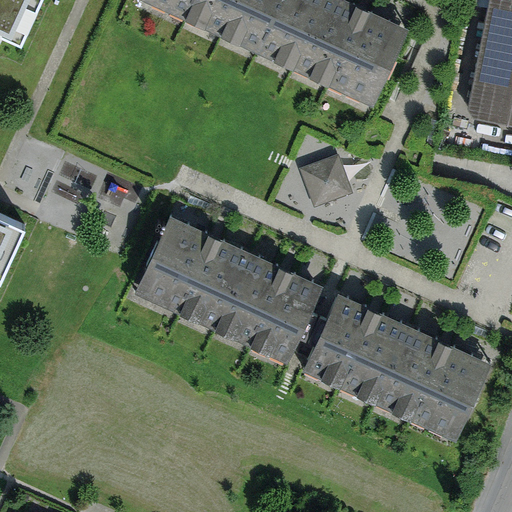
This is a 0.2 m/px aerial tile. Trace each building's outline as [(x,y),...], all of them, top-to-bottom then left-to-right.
[(41,0),(0,0),(0,37),(3,31),(23,40),(41,0)] [(414,33),(342,0),(146,0),(378,108),(414,33)] [(511,119),(511,0),(490,0),(471,113),(511,119)] [(338,157),(305,170),(317,201),(350,188),(338,157)] [(280,182),(286,206),(305,201),(299,178),(280,182)] [(24,221),(0,210),(0,274),(24,221)] [(322,288),(172,218),(135,295),(286,365),(322,288)] [(492,368),(342,298),(306,375),(456,445),(492,368)]
